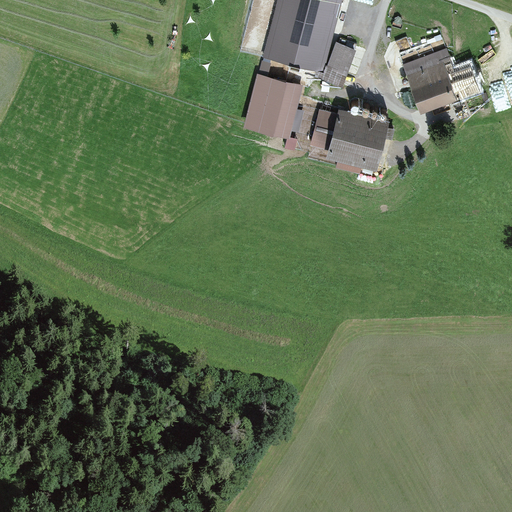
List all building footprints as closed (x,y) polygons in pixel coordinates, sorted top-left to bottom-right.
[(335,0),(282,0),(267,55),(317,69),(335,0)] [(318,76),(350,87),(363,50),(340,42),(331,66),(322,63),(318,76)] [(409,69),(422,108),(497,82),(489,59),(460,69),(454,53),(409,69)] [(308,83),(265,73),(253,123),(297,133),(308,83)] [(397,124),(324,109),(317,147),(390,161),(397,124)] [(296,147),(299,134),(289,133),(287,146),(296,147)] [(339,154),(337,164),(363,170),(365,160),(339,154)]
